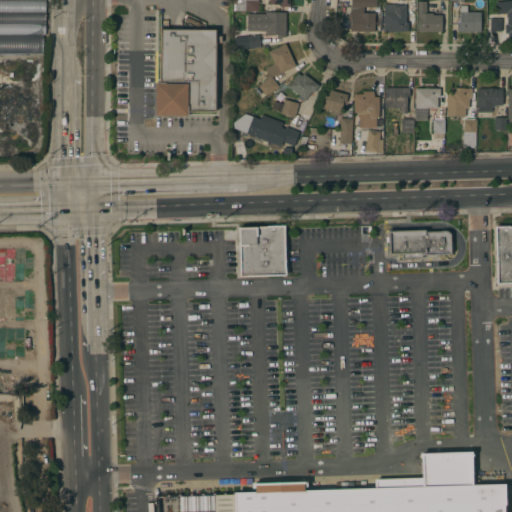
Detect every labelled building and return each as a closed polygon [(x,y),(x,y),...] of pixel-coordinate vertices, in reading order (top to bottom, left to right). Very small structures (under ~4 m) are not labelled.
[(0,0),(45,0),(45,11),(0,10),(0,0)] [(289,0),(289,6),(280,6),(280,3),(269,3),(269,0),(258,0),(258,11),(232,10),(232,0),(289,0)] [(351,31),(351,0),(376,0),(376,6),(363,6),(363,12),(375,12),(375,15),(374,14),(374,31),(351,31)] [(509,0),(511,0),(511,26),(507,27),(506,13),(496,14),(495,1),(509,0)] [(426,1),(426,12),(433,12),(433,14),(442,14),(442,31),(417,31),(417,1),(426,1)] [(406,4),(406,22),(408,22),(408,31),(383,30),(384,4),(406,4)] [(480,12),(480,31),(456,31),(457,23),(460,23),(460,5),(467,5),(467,11),(480,12)] [(0,11),(45,12),(45,22),(0,21),(0,11)] [(265,13),(265,11),(286,11),(286,36),(277,36),(277,34),(265,34),(265,30),(247,30),(247,13),(265,13)] [(501,18),(501,31),(489,31),(489,18),(501,18)] [(0,22),(45,23),(45,33),(0,33),(0,22)] [(163,30),(160,83),(156,83),(154,117),(186,117),(186,111),(216,111),(216,30),(163,30)] [(0,34),(42,34),(43,52),(0,52),(0,34)] [(259,35),(260,47),(247,48),(245,36),(259,35)] [(285,43),(295,65),(271,77),(278,85),(266,95),(258,86),(267,79),(264,76),(268,74),(265,67),(273,64),(268,51),(285,43)] [(319,85),(314,92),(311,90),(305,99),(287,86),(297,73),(301,76),(303,73),(319,85)] [(385,114),(385,85),(408,85),(408,96),(406,96),(406,119),(413,119),(413,132),(402,132),(402,114),(385,114)] [(488,88),(488,87),(494,87),(494,88),(502,88),(502,105),(491,105),(491,117),(478,117),(478,107),(476,106),(477,88),(488,88)] [(347,94),(345,102),(343,101),(340,113),(339,112),(338,116),(332,114),(333,110),(320,107),(325,88),(347,94)] [(439,88),(439,96),(437,96),(437,108),(415,107),(415,88),(439,88)] [(471,88),(471,98),(468,98),(468,108),(464,108),(465,115),(446,116),(446,91),(449,91),(449,88),(471,88)] [(363,93),(363,91),(373,91),(373,94),(374,94),(374,96),(379,96),(379,117),(376,117),(376,127),(358,127),(358,112),(353,112),(353,93),(363,93)] [(294,117),(280,113),(284,99),(298,103),(294,117)] [(246,133),(252,116),(261,119),(262,114),(281,122),(279,126),(285,129),(286,126),(299,131),(294,145),(282,141),(280,146),(246,133)] [(351,143),(339,142),(340,117),(352,118),(351,143)] [(506,117),(505,129),(493,129),(494,117),(506,117)] [(444,119),(444,133),(443,133),(443,138),(433,138),(433,133),(432,133),(432,119),(444,119)] [(475,119),(475,152),(466,152),(466,148),(468,148),(468,147),(462,147),(463,119),(475,119)] [(377,151),(364,149),(368,129),(380,131),(377,151)] [(283,225),(286,274),(241,277),(238,227),(283,225)] [(511,283),(496,284),(494,227),(511,226),(511,283)] [(451,254),(422,255),(422,259),(401,259),(400,254),(388,254),(388,231),(425,229),(425,231),(446,230),(450,233),(451,254)] [(213,511),(213,494),(233,493),(233,492),(254,491),(254,485),(253,485),(253,483),(304,482),(304,484),(304,490),(374,488),(373,479),(421,477),(421,457),(420,457),(419,453),(473,451),(473,456),(472,456),(473,485),(505,484),(505,504),(505,511),(213,511)]
